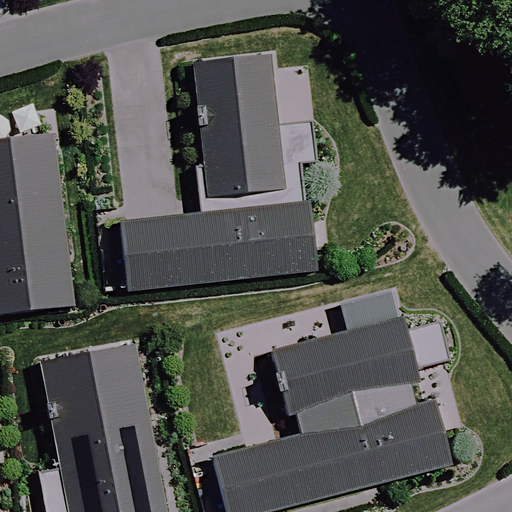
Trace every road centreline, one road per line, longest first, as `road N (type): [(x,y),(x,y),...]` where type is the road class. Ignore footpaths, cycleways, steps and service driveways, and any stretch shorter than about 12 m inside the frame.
road 1 (residential): [(363,0),(434,188),(511,300)]
road 2 (residential): [(0,49),(215,0)]
